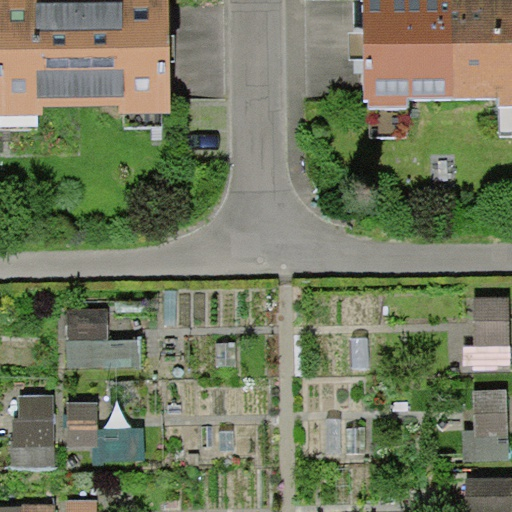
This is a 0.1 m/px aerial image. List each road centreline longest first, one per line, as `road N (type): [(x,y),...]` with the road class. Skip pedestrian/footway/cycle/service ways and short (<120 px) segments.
road 1 (residential): [(264,252),(0,254)]
road 2 (residential): [(268,0),(264,252)]
road 3 (residential): [(511,248),(264,252)]
